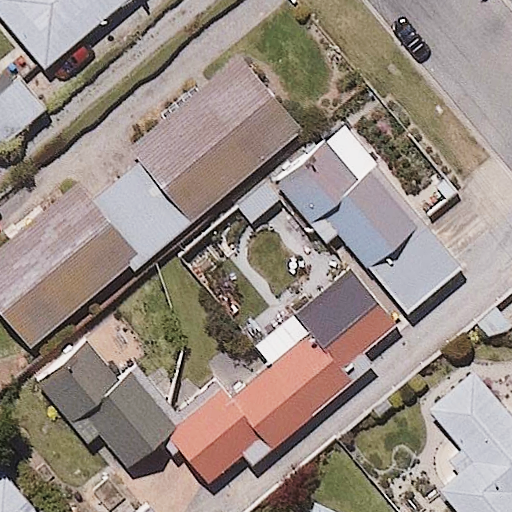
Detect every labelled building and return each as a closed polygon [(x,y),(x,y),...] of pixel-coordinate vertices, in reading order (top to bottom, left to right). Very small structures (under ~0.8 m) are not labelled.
[(0,0),(0,14),(38,63),(118,0),(0,0)] [(304,118),(242,43),(126,138),(140,154),(89,195),(74,177),(0,237),(0,307),(29,343),(304,118)] [(41,102),(16,72),(0,85),(0,127),(5,133),(41,102)] [(343,115),(233,203),(247,221),(281,194),(320,243),(339,228),(403,310),(461,264),(343,115)] [(223,388),(175,432),(213,476),(263,430),(278,446),(348,383),(337,370),(399,314),(354,264),(293,318),(307,333),(233,399),(223,388)] [(88,333),(37,374),(85,437),(99,425),(127,461),(177,421),(130,363),(119,372),(88,333)] [(511,511),(511,408),(472,358),(425,395),(461,439),(426,467),(461,510),(457,511),(511,511)] [(144,492),(119,459),(67,499),(77,511),(212,511),(178,467),(144,492)] [(41,511),(2,462),(0,463),(0,511),(41,511)] [(346,511),(316,499),(310,511),(346,511)]
